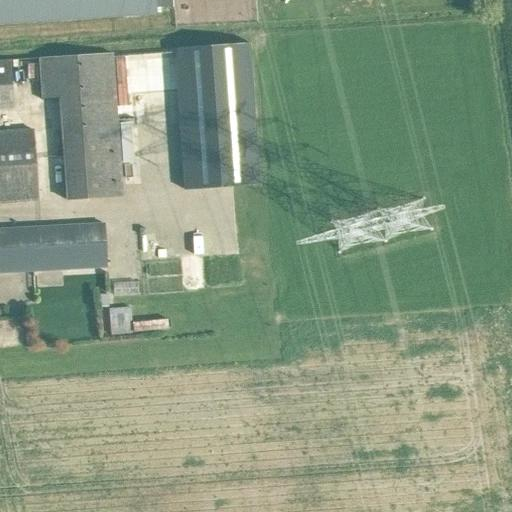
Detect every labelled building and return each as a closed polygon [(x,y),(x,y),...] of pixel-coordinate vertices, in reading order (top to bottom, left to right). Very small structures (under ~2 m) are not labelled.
[(0,0),(0,23),(156,14),(155,0),(0,0)] [(250,42),(176,48),(187,190),(261,184),(250,42)] [(123,196),(114,53),(39,58),(43,119),(61,118),(66,200),(123,196)] [(10,60),(0,60),(0,108),(13,108),(10,60)] [(0,131),(0,202),(39,200),(34,129),(0,131)] [(0,229),(0,272),(104,267),(101,223),(0,229)] [(130,307),(109,308),(111,335),(133,333),(131,307),(130,307)]
